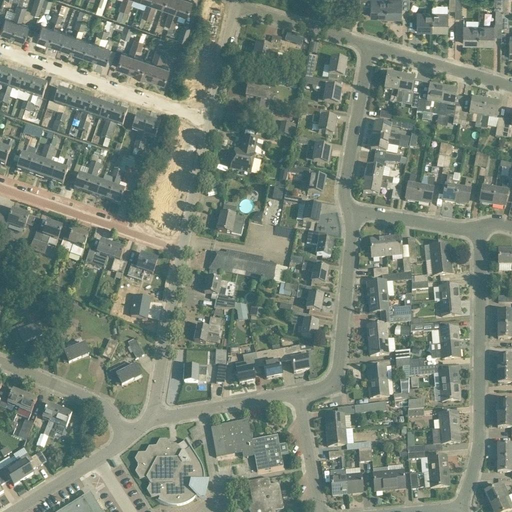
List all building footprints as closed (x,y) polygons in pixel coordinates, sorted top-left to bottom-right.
[(22,6),(23,0),(7,0),(12,1),(12,0),(18,0),(15,12),(13,11),(10,18),(5,17),(0,31),(12,35),(13,31),(22,6)] [(43,0),(35,0),(31,12),(38,15),(43,0)] [(51,0),(43,0),(41,5),(50,8),(52,0),(51,0)] [(101,14),(105,0),(100,0),(96,12),(101,14)] [(165,0),(163,6),(175,10),(177,0),(165,0)] [(177,0),(175,10),(174,11),(186,15),(191,0),(177,0)] [(385,17),(385,12),(385,0),(370,0),(370,16),(385,17)] [(385,0),(385,12),(385,17),(401,17),(401,0),(385,0)] [(13,31),(12,35),(24,39),(29,25),(21,22),(27,7),(22,6),(13,31)] [(431,12),(431,30),(447,30),(447,12),(447,10),(445,8),(444,6),(441,6),(432,6),(432,12),(431,12)] [(78,29),(81,21),(84,11),(80,10),(74,27),(78,29)] [(431,12),(417,12),(417,30),(431,30),(431,12)] [(103,18),(95,42),(87,40),(82,54),(94,58),(107,19),(103,18)] [(107,19),(94,58),(105,62),(111,48),(106,46),(108,39),(106,38),(112,21),(107,19)] [(53,28),(42,24),(37,39),(48,43),(53,28)] [(120,37),(128,40),(133,28),(125,25),(120,37)] [(190,28),(182,25),(178,39),(185,42),(190,28)] [(478,44),(478,39),(478,26),(463,26),(463,43),(478,44)] [(478,39),(478,44),(493,44),(494,26),(478,26),(478,39)] [(53,28),(48,43),(60,47),(65,32),(53,28)] [(81,37),(83,30),(78,29),(76,36),(71,51),(82,54),(87,40),(81,37)] [(65,32),(60,47),(71,51),(76,36),(65,32)] [(285,42),(291,43),(293,35),(287,33),(285,42)] [(270,49),(257,46),(253,63),(258,64),(266,66),(275,68),(281,39),(272,37),(270,49)] [(116,67),(128,71),(133,56),(136,48),(139,40),(135,39),(129,54),(122,51),(116,67)] [(158,81),(163,82),(168,67),(161,65),(166,49),(161,48),(159,56),(158,56),(156,63),(151,78),(158,81)] [(138,74),(140,75),(145,60),(133,56),(128,71),(132,72),(133,72),(132,74),(137,76),(138,74)] [(305,78),(312,79),(316,57),(309,56),(305,78)] [(327,59),(326,67),(330,67),(328,81),(336,82),(337,77),(343,78),(346,63),(331,60),(327,59)] [(147,77),(151,78),(156,63),(145,60),(140,75),(147,77)] [(265,73),(266,66),(258,64),(256,74),(265,73)] [(13,74),(1,71),(0,74),(0,86),(3,87),(8,89),(11,79),(13,74)] [(17,98),(22,83),(24,78),(13,74),(11,79),(8,89),(5,96),(5,97),(2,104),(7,106),(10,99),(16,101),(17,100),(17,99),(17,98)] [(390,103),(395,104),(400,77),(388,75),(387,75),(384,90),(392,91),(390,103)] [(404,94),(411,95),(414,80),(414,79),(414,80),(400,77),(395,104),(401,105),(404,94)] [(35,82),(24,78),(22,83),(17,98),(17,99),(17,100),(28,104),(30,97),(34,87),(35,82)] [(320,88),(317,102),(338,106),(341,90),(342,84),(312,79),(305,78),(304,85),(320,88)] [(30,97),(28,104),(35,106),(37,99),(42,101),(47,86),(35,82),(34,87),(30,97)] [(246,98),(251,99),(256,100),(253,113),(263,115),(266,102),(268,92),(248,87),(246,98)] [(419,96),(417,110),(417,113),(438,116),(441,94),(442,90),(430,87),(427,103),(419,101),(419,96)] [(68,99),(70,94),(58,90),(53,104),(49,103),(47,110),(63,116),(65,109),(68,99)] [(442,90),(441,94),(438,116),(444,118),(446,106),(454,108),(456,92),(442,90)] [(68,99),(65,109),(76,112),(80,103),(81,98),(70,94),(68,99)] [(413,95),(411,109),(417,110),(419,96),(413,95)] [(76,112),(82,114),(79,122),(81,123),(78,130),(82,132),(85,124),(88,116),(91,107),(93,102),(81,98),(80,103),(76,112)] [(474,129),(480,130),(484,107),(485,102),(472,100),(469,115),(476,117),(474,129)] [(91,107),(88,116),(99,120),(102,110),(104,106),(93,102),(91,107)] [(485,102),(484,107),(480,130),(487,131),(487,127),(496,129),(498,121),(496,120),(499,105),(498,104),(498,105),(485,102)] [(33,106),(28,104),(25,112),(22,121),(38,126),(39,122),(28,119),(30,113),(33,106)] [(99,120),(106,123),(101,138),(105,140),(114,114),(115,110),(104,106),(102,110),(99,120)] [(301,108),(300,107),(299,114),(313,116),(312,124),(319,125),(317,133),(318,133),(325,135),(325,136),(326,136),(326,135),(333,136),(336,120),(319,118),(320,111),(307,109),(301,108)] [(453,124),(458,125),(461,109),(456,108),(453,124)] [(462,109),(461,109),(458,125),(465,127),(467,115),(461,113),(462,109)] [(114,134),(117,126),(122,128),(127,113),(115,110),(114,114),(105,140),(102,148),(107,150),(113,134),(114,134)] [(394,115),(390,114),(381,112),(379,119),(393,121),(394,115)] [(139,134),(133,149),(138,151),(148,121),(136,117),(132,131),(139,134)] [(495,137),(501,138),(504,121),(498,120),(498,121),(496,129),(495,137)] [(142,152),(148,137),(155,139),(160,125),(148,121),(138,151),(142,152)] [(391,128),(413,131),(414,125),(392,121),(391,128)] [(501,138),(508,139),(510,127),(504,126),(505,121),(504,121),(501,138)] [(293,139),(296,126),(282,123),(279,136),(293,139)] [(389,134),(390,127),(375,124),(375,125),(373,138),(399,142),(400,136),(389,134)] [(35,139),(38,130),(26,126),(23,135),(35,139)] [(416,149),(418,137),(411,136),(409,147),(416,149)] [(230,170),(240,173),(251,175),(258,140),(244,137),(239,156),(234,155),(230,170)] [(295,137),(294,144),(308,146),(307,154),(314,155),(313,163),(328,165),(331,150),(314,147),(315,141),(295,137)] [(370,151),(385,154),(386,146),(398,148),(399,142),(373,138),(371,150),(370,150),(370,151)] [(1,140),(0,143),(0,164),(5,166),(13,143),(8,141),(5,149),(0,146),(0,144),(2,140),(1,140)] [(285,148),(290,149),(292,142),(283,140),(282,147),(285,148)] [(443,169),(447,145),(441,143),(437,168),(443,169)] [(453,147),(447,145),(443,169),(449,170),(453,147)] [(17,170),(28,174),(34,158),(33,158),(36,150),(25,146),(17,170)] [(34,158),(28,174),(40,178),(50,148),(45,146),(40,161),(34,158)] [(483,155),(486,149),(481,146),(478,152),(483,155)] [(50,148),(40,178),(51,182),(56,166),(50,164),(55,150),(50,148)] [(385,156),(384,162),(396,164),(405,166),(406,159),(385,156)] [(488,157),(482,156),(480,168),(486,169),(488,157)] [(93,157),(86,178),(79,175),(74,190),(86,194),(87,189),(98,158),(93,157)] [(102,183),(95,181),(102,160),(98,158),(87,189),(86,194),(97,198),(99,193),(102,183)] [(126,167),(140,172),(141,172),(143,167),(143,166),(128,160),(126,167)] [(56,166),(51,182),(63,186),(71,162),(65,161),(63,168),(56,166)] [(383,168),(395,170),(396,164),(384,162),(383,168)] [(111,178),(116,180),(118,172),(121,165),(117,164),(114,170),(111,178)] [(310,171),(290,167),(289,174),(302,176),(301,183),(309,185),(308,193),(322,196),(325,180),(309,177),(310,171)] [(381,177),(382,170),(367,167),(367,168),(368,168),(365,181),(392,186),(393,179),(381,177)] [(119,189),(124,174),(118,172),(116,180),(113,187),(110,197),(108,202),(120,206),(125,191),(119,189)] [(287,173),(281,172),(279,184),(285,185),(287,173)] [(417,204),(418,199),(420,189),(414,187),(416,176),(410,175),(405,202),(406,202),(417,204)] [(455,205),(458,183),(452,182),(453,177),(447,176),(442,203),(443,203),(455,205)] [(420,189),(418,199),(417,204),(430,206),(435,180),(423,177),(421,189),(420,189)] [(490,179),(484,178),(479,204),(480,204),(492,206),(495,191),(488,190),(490,179)] [(467,207),(468,202),(472,180),(466,179),(464,190),(458,189),(459,183),(458,183),(455,205),(467,207)] [(399,202),(401,187),(392,186),(365,181),(363,194),(378,197),(379,190),(393,192),(391,200),(399,202)] [(504,209),(505,204),(509,182),(503,181),(501,192),(495,191),(492,206),(504,208),(504,209)] [(97,198),(108,202),(110,197),(113,187),(108,186),(102,183),(99,193),(97,198)] [(305,208),(302,222),(311,224),(315,224),(317,225),(320,209),(314,208),(315,202),(285,197),(284,204),(305,208)] [(0,214),(0,232),(5,234),(7,228),(8,225),(24,231),(26,225),(32,227),(35,219),(29,217),(12,211),(10,218),(0,214)] [(217,232),(222,233),(241,237),(243,227),(245,219),(235,218),(235,217),(221,214),(217,232)] [(261,224),(263,214),(262,214),(261,214),(260,214),(259,214),(258,214),(257,214),(256,215),(255,216),(254,217),(253,217),(253,218),(252,219),(252,220),(251,221),(251,222),(261,224)] [(47,223),(43,235),(36,233),(30,250),(44,255),(47,245),(55,248),(62,228),(47,223)] [(73,232),(69,242),(64,240),(60,251),(81,258),(84,249),(88,237),(73,232)] [(318,247),(317,256),(330,259),(331,252),(333,252),(334,245),(333,245),(333,243),(324,241),(325,236),(326,236),(313,233),(309,233),(309,232),(306,244),(318,247)] [(402,256),(400,237),(385,239),(385,244),(387,257),(402,256)] [(387,257),(385,244),(385,239),(370,240),(372,259),(387,257)] [(417,264),(415,250),(414,240),(407,240),(409,259),(410,264),(417,264)] [(101,242),(96,254),(89,251),(85,263),(104,269),(108,258),(112,245),(101,242)] [(112,245),(108,258),(115,260),(111,272),(117,274),(115,279),(121,281),(127,264),(120,262),(124,250),(112,245)] [(431,262),(445,261),(450,260),(448,245),(429,247),(431,262)] [(498,252),(498,257),(498,267),(511,267),(511,272),(511,252),(499,252),(498,252)] [(209,270),(214,271),(273,284),(276,267),(213,253),(209,270)] [(153,275),(157,261),(155,260),(155,259),(150,257),(149,258),(141,255),(137,268),(131,266),(127,278),(142,283),(145,273),(153,275)] [(313,274),(312,283),(325,286),(328,270),(315,268),(316,262),(291,258),(290,264),(302,266),(301,272),(313,274)] [(410,264),(409,259),(403,260),(404,275),(411,274),(410,264)] [(450,260),(445,261),(431,262),(432,277),(451,275),(450,260)] [(388,269),(383,270),(373,271),(374,278),(388,276),(388,269)] [(33,283),(36,274),(25,270),(22,279),(33,283)] [(411,281),(411,274),(404,275),(396,275),(397,283),(411,281)] [(221,282),(207,279),(204,294),(212,296),(211,300),(216,301),(214,310),(215,310),(222,310),(233,310),(235,300),(224,298),(227,284),(221,282)] [(19,280),(18,280),(13,294),(22,297),(27,283),(19,280)] [(387,298),(386,282),(367,284),(368,300),(373,299),(387,298)] [(36,287),(28,283),(26,288),(34,292),(36,287)] [(62,295),(61,288),(54,286),(49,290),(62,295)] [(459,301),(458,286),(439,288),(439,289),(433,290),(435,304),(440,303),(454,302),(459,301)] [(320,313),(323,297),(310,295),(311,289),(298,287),(296,299),(308,301),(306,311),(320,313)] [(401,318),(411,317),(411,295),(406,296),(406,299),(404,302),(405,308),(396,309),(392,310),(393,319),(401,318)] [(134,297),(130,318),(147,321),(151,300),(134,297)] [(370,314),(388,313),(388,309),(387,298),(373,299),(368,300),(370,314)] [(459,301),(454,302),(440,303),(442,318),(460,317),(459,301)] [(249,318),(259,319),(261,310),(251,308),(249,318)] [(511,312),(498,313),(498,327),(511,326),(511,312)] [(303,328),(301,338),(315,340),(318,324),(305,322),(306,316),(294,314),(291,326),(303,328)] [(217,344),(219,337),(222,321),(211,319),(208,330),(197,327),(194,342),(205,345),(206,342),(217,344)] [(23,325),(13,330),(18,344),(22,342),(23,344),(24,344),(42,335),(42,336),(48,333),(43,322),(25,331),(23,325)] [(367,327),(368,342),(373,341),(387,340),(385,326),(367,327)] [(498,340),(503,340),(511,339),(511,326),(498,327),(498,339),(498,340)] [(408,338),(410,329),(401,327),(400,336),(408,338)] [(459,344),(458,329),(439,330),(439,332),(431,333),(432,346),(440,346),(454,344),(459,344)] [(128,344),(136,360),(144,356),(135,340),(128,344)] [(368,342),(370,357),(388,355),(387,340),(373,341),(368,342)] [(110,341),(106,348),(102,357),(110,361),(118,344),(110,341)] [(271,343),(272,351),(280,350),(278,341),(271,343)] [(459,344),(454,344),(440,346),(441,352),(435,352),(435,360),(442,360),(442,361),(460,359),(459,344)] [(63,348),(59,350),(64,364),(68,362),(69,364),(69,363),(88,355),(88,356),(89,355),(84,345),(65,353),(63,348)] [(282,350),(285,363),(291,361),(294,374),(309,371),(306,357),(306,358),(305,351),(300,352),(299,347),(282,350)] [(420,350),(418,349),(413,348),(411,354),(416,355),(418,356),(420,350)] [(279,364),(285,363),(282,350),(271,352),(273,360),(257,363),(258,369),(263,367),(266,380),(282,377),(279,364)] [(395,360),(409,359),(410,359),(410,351),(395,353),(395,360)] [(215,367),(219,367),(219,366),(226,367),(226,353),(216,352),(215,367)] [(236,373),(239,385),(255,382),(253,374),(259,373),(258,369),(257,363),(255,355),(243,357),(246,371),(236,373)] [(511,357),(498,357),(498,371),(511,370),(511,357)] [(409,359),(395,360),(396,368),(409,367),(409,362),(410,359),(409,359)] [(409,367),(409,370),(424,368),(423,360),(409,362),(409,367)] [(136,366),(127,370),(125,366),(110,373),(117,386),(120,384),(121,386),(122,386),(140,377),(141,376),(136,366)] [(226,367),(219,366),(219,367),(216,384),(224,385),(226,367)] [(424,368),(409,370),(409,377),(434,375),(436,375),(435,367),(424,368)] [(198,370),(198,369),(184,368),(184,376),(183,376),(183,380),(184,380),(184,383),(206,384),(206,370),(198,370)] [(368,384),(373,384),(392,382),(391,373),(386,374),(385,368),(367,369),(368,384)] [(511,370),(498,371),(498,384),(497,384),(511,384),(511,370)] [(457,371),(446,372),(439,373),(440,388),(454,387),(459,386),(457,371)] [(409,381),(402,381),(399,381),(400,395),(409,394),(409,381)] [(392,382),(373,384),(368,384),(370,399),(388,398),(387,383),(392,382)] [(440,388),(441,403),(460,402),(459,386),(454,387),(440,388)] [(13,391),(11,395),(11,396),(5,394),(0,405),(0,408),(5,410),(7,405),(8,405),(9,404),(14,407),(19,410),(17,416),(23,401),(25,396),(13,391)] [(394,403),(408,400),(409,394),(400,395),(393,396),(394,403)] [(25,396),(23,401),(17,416),(29,421),(37,401),(25,396)] [(503,415),(511,415),(511,399),(511,402),(498,402),(498,415),(503,415)] [(408,411),(423,410),(422,401),(408,402),(408,411)] [(370,416),(386,414),(384,404),(354,408),(337,410),(338,416),(343,416),(344,416),(350,415),(350,416),(370,415),(370,416)] [(48,405),(46,410),(42,419),(44,420),(44,419),(50,421),(43,437),(48,439),(58,415),(60,410),(48,405)] [(60,410),(58,415),(48,439),(53,441),(59,426),(60,425),(66,428),(65,428),(66,429),(72,415),(60,410)] [(434,422),(435,431),(458,429),(457,414),(439,415),(439,422),(434,422)] [(498,428),(497,428),(497,429),(511,429),(511,437),(511,415),(503,415),(498,415),(498,428)] [(325,418),(326,433),(331,432),(346,431),(344,416),(343,416),(338,416),(325,418)] [(26,442),(33,425),(25,421),(18,438),(26,442)] [(248,422),(211,429),(216,459),(243,454),(242,450),(252,448),(253,448),(251,442),(252,441),(248,422)] [(458,429),(435,431),(436,445),(441,444),(441,446),(460,444),(458,429)] [(346,431),(331,432),(326,433),(328,448),(347,446),(346,431)] [(252,441),(251,442),(253,448),(252,448),(253,448),(253,451),(257,473),(264,472),(264,470),(267,470),(267,471),(283,468),(281,456),(288,455),(286,445),(277,447),(277,444),(278,444),(277,437),(252,441)] [(158,501),(160,503),(163,504),(165,505),(167,505),(169,506),(171,506),(174,507),(175,507),(178,506),(181,506),(183,505),(186,504),(189,503),(191,502),(193,500),(195,498),(197,496),(199,498),(206,487),(203,486),(203,484),(204,482),(204,480),(204,479),(204,477),(204,475),(203,472),(203,470),(202,468),(201,467),(201,465),(200,463),(185,441),(185,442),(177,446),(170,446),(166,440),(159,441),(156,447),(149,448),(145,454),(138,454),(134,461),(138,467),(135,473),(139,480),(146,479),(150,485),(146,491),(151,498),(158,498),(158,500),(158,501)] [(502,460),(511,459),(511,446),(497,446),(497,460),(502,460)] [(35,456),(42,466),(47,463),(40,453),(35,456)] [(425,459),(424,453),(408,454),(408,461),(425,459)] [(13,464),(21,477),(23,481),(33,475),(31,471),(36,468),(37,469),(42,466),(35,456),(31,459),(28,455),(13,464)] [(9,457),(0,462),(0,470),(12,463),(9,457)] [(428,459),(429,474),(448,472),(446,457),(428,459)] [(497,473),(511,473),(511,478),(511,459),(502,460),(497,460),(497,473)] [(10,481),(13,487),(23,481),(21,477),(13,464),(0,472),(0,476),(5,484),(10,481)] [(361,475),(359,476),(359,470),(347,471),(347,473),(345,473),(347,495),(362,494),(361,475)] [(388,473),(389,487),(390,491),(405,490),(403,471),(388,473)] [(448,472),(429,474),(430,489),(449,487),(448,472)] [(347,495),(345,473),(345,477),(331,478),(332,497),(347,495)] [(373,474),(374,493),(390,491),(389,487),(388,473),(373,474)] [(410,476),(410,481),(411,491),(418,490),(417,475),(410,476)] [(259,481),(258,481),(256,482),(255,482),(248,483),(252,506),(253,506),(256,510),(255,511),(254,511),(253,511),(274,511),(275,511),(283,509),(279,485),(270,486),(269,479),(261,481),(259,481)] [(485,493),(490,506),(508,497),(504,488),(501,487),(498,488),(498,487),(485,493)] [(507,511),(511,510),(511,505),(508,497),(490,506),(493,511),(507,511)] [(99,511),(92,500),(85,499),(63,511),(99,511)]
